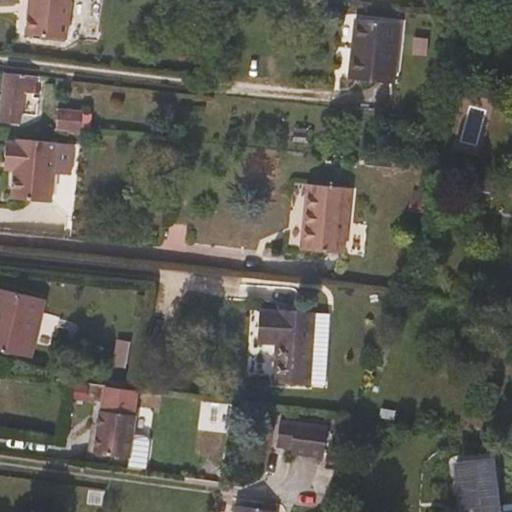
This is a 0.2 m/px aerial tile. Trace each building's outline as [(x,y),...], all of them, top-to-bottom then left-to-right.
[(66,38),(68,25),(70,0),(30,0),(27,33),(66,38)] [(392,91),(396,69),(400,32),(355,27),(348,87),(392,91)] [(34,93),(37,76),(6,73),(0,119),(19,121),(24,92),(34,93)] [(74,131),(76,111),(56,108),(54,129),(74,131)] [(50,207),(57,144),(20,140),(19,145),(8,143),(6,167),(15,168),(12,202),(50,207)] [(342,262),(348,196),(306,193),(300,258),(342,262)] [(0,350),(30,358),(44,299),(0,288),(0,350)] [(307,393),(312,323),(260,320),(258,351),(276,352),(273,390),(307,393)] [(94,453),(130,458),(128,470),(145,473),(148,445),(146,440),(133,438),(136,416),(100,411),(94,453)] [(324,469),(330,437),(281,430),(276,455),(293,458),(292,464),(324,469)] [(499,511),(493,467),(457,472),(461,511),(499,511)]
